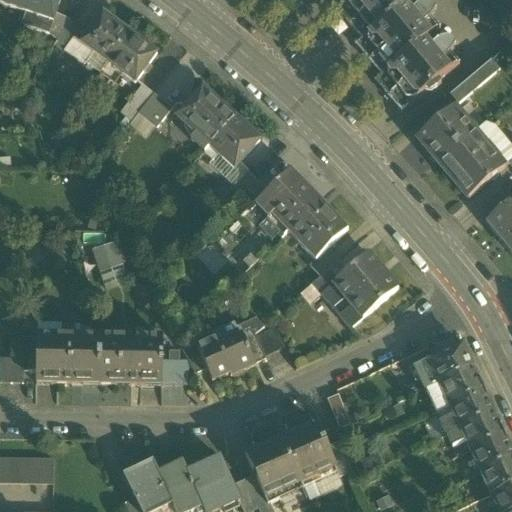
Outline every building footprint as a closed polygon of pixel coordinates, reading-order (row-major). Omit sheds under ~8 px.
[(30,0),(0,0),(0,1),(0,5),(26,14),(30,0)] [(60,0),(30,0),(26,14),(52,23),(60,0)] [(326,0),(336,11),(349,0),(326,0)] [(349,0),(336,11),(362,42),(411,0),(349,0)] [(411,0),(362,42),(355,47),(381,78),(433,34),(439,29),(430,18),(435,14),(435,12),(431,6),(428,6),(423,10),(415,0),(411,0)] [(129,36),(102,16),(80,45),(107,66),(129,36)] [(381,78),(375,83),(400,114),(459,65),(449,53),(454,49),(455,47),(450,41),(447,41),(442,45),(433,34),(381,78)] [(156,56),(129,36),(107,66),(134,86),(156,56)] [(469,81),(450,96),(458,106),(477,90),(469,81)] [(142,88),(128,105),(141,115),(155,98),(142,88)] [(235,121),(202,92),(177,119),(195,136),(190,141),(204,154),(235,121)] [(172,112),(155,98),(141,115),(158,129),(172,112)] [(454,110),(417,141),(438,165),(474,135),(474,134),(454,110)] [(259,143),(235,121),(204,154),(213,162),(218,156),(234,170),(259,143)] [(474,135),(438,165),(468,201),(504,170),(474,135)] [(248,174),(229,192),(238,202),(257,183),(248,174)] [(320,204),(290,174),(268,195),(256,207),(269,221),(264,225),(281,242),(291,232),(320,204)] [(257,183),(238,202),(249,213),(256,207),(268,195),(257,183)] [(511,202),(485,224),(511,256),(511,202)] [(320,204),(291,232),(300,241),(297,244),(315,263),(316,263),(328,252),(347,233),(327,212),(328,211),(321,204),(320,204)] [(94,248),(104,292),(131,286),(121,242),(94,248)] [(328,252),(316,263),(315,263),(309,268),(320,279),(338,262),(328,252)] [(387,279),(368,257),(333,286),(351,307),(351,308),(363,322),(398,292),(397,291),(386,279),(387,279)] [(237,329),(254,368),(265,363),(263,359),(255,339),(249,325),(237,329)] [(276,330),(255,339),(263,359),(284,351),(276,330)] [(240,336),(219,345),(217,342),(197,351),(211,384),(230,376),(231,378),(254,368),(240,336)] [(99,339),(36,338),(35,386),(99,387),(99,339)] [(162,340),(99,339),(99,387),(161,388),(162,364),(162,340)] [(463,348),(428,364),(439,388),(474,371),(463,348)] [(23,362),(0,361),(0,385),(23,386),(23,362)] [(188,364),(162,364),(161,388),(187,388),(188,364)] [(474,371),(439,388),(449,410),(484,394),(474,371)] [(439,388),(426,393),(437,416),(449,410),(439,388)] [(484,394),(449,410),(453,419),(459,432),(494,416),(484,394)] [(338,397),(327,402),(339,431),(350,426),(338,397)] [(494,416),(459,432),(470,454),(505,438),(494,416)] [(453,419),(440,425),(446,438),(459,432),(453,419)] [(316,427),(280,442),(300,486),(312,481),(334,470),(336,470),(327,450),(316,427)] [(511,454),(505,438),(470,454),(480,477),(511,461),(511,454)] [(280,442),(245,459),(254,480),(266,507),(269,506),(279,501),(277,496),(300,486),(280,442)] [(351,475),(338,445),(327,450),(336,470),(334,470),(339,481),(351,475)] [(219,461),(187,475),(203,510),(203,511),(221,511),(238,505),(239,504),(232,489),(219,461)] [(511,461),(480,477),(491,499),(511,489),(511,461)] [(54,463),(0,462),(0,485),(54,487),(54,463)] [(151,464),(123,478),(134,501),(135,501),(140,511),(161,511),(172,507),(157,476),(151,464)] [(182,465),(157,476),(172,507),(174,511),(199,511),(203,510),(187,475),(182,465)] [(266,507),(254,480),(243,485),(255,511),(256,511),(258,511),(272,511),(269,506),(266,507)] [(312,481),(300,486),(302,491),(314,485),(312,481)] [(255,511),(243,485),(243,484),(232,489),(239,504),(238,505),(241,511),(255,511)] [(511,511),(511,489),(491,499),(496,511),(511,511)] [(140,511),(135,501),(134,501),(124,506),(127,511),(140,511)]
